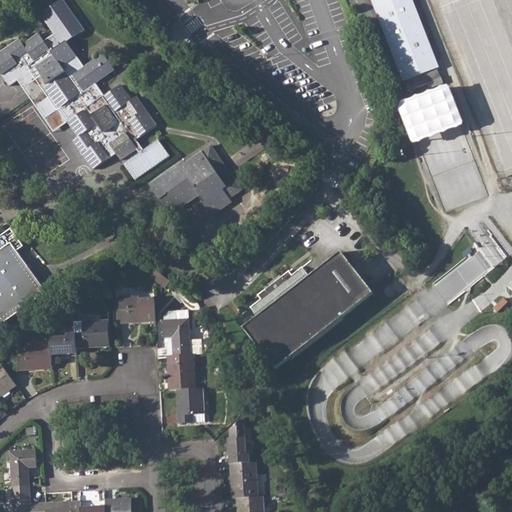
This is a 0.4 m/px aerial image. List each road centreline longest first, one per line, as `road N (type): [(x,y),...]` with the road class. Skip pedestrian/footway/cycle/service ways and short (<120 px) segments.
road 1 (unknown): [(227,286),(165,257),(0,209)]
road 2 (residential): [(154,480),(57,487),(51,395)]
